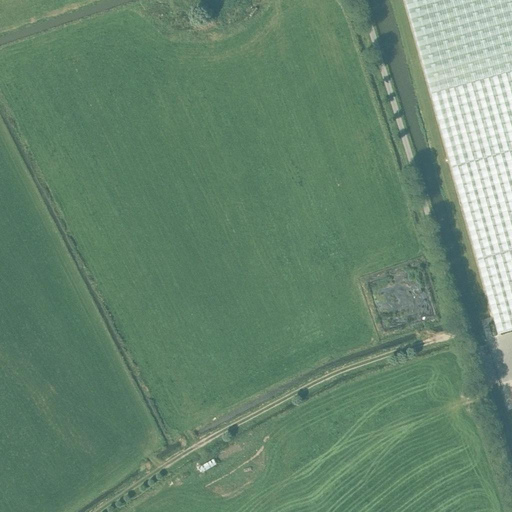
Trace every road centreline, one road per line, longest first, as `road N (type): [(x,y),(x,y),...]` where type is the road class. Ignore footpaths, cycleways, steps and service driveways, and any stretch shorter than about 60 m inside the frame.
road 1 (unclassified): [(361,0),(511,482)]
road 2 (track): [(464,331),(288,397),(200,443),(101,511)]
